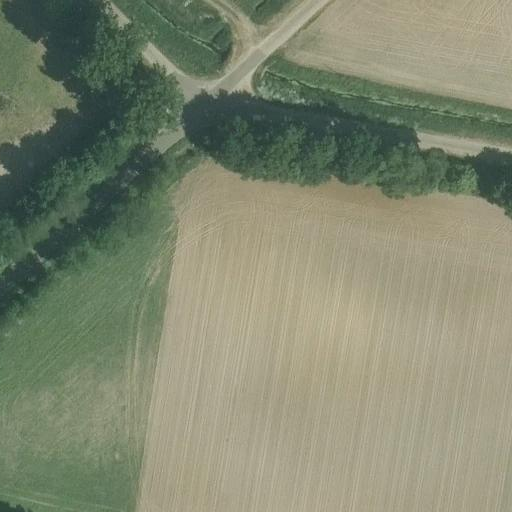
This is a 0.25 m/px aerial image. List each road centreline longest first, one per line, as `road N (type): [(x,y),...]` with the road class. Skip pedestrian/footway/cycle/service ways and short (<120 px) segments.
road 1 (residential): [(511,157),(214,102)]
road 2 (unclassified): [(0,287),(214,102)]
road 3 (unclassified): [(214,102),(322,0)]
road 4 (residential): [(214,102),(108,0)]
